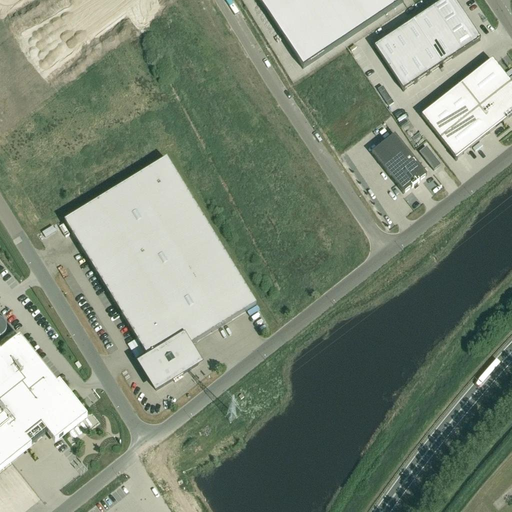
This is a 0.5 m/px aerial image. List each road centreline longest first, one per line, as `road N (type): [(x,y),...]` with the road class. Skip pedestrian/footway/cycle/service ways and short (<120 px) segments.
road 1 (unclassified): [(146,443),(386,254)]
road 2 (unclassified): [(386,254),(221,0)]
road 3 (unclassified): [(146,443),(0,204)]
road 4 (unknown): [(511,31),(412,103),(362,42),(420,0)]
road 5 (trunk): [(382,511),(511,352)]
road 6 (unclassified): [(386,254),(511,155)]
